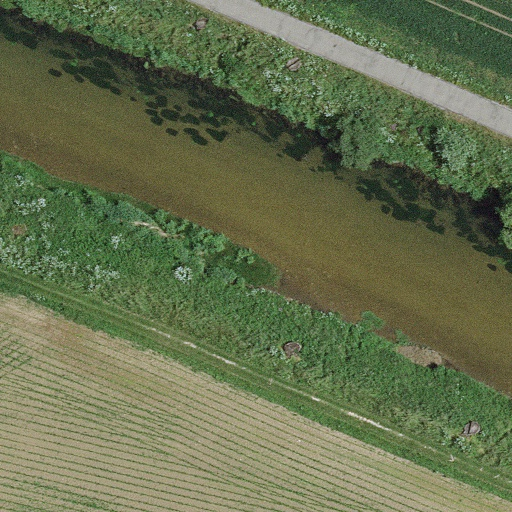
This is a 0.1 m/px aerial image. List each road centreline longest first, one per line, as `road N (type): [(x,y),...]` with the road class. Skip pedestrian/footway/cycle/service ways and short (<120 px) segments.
road 1 (track): [(0,265),(511,473)]
road 2 (track): [(511,127),(213,0)]
